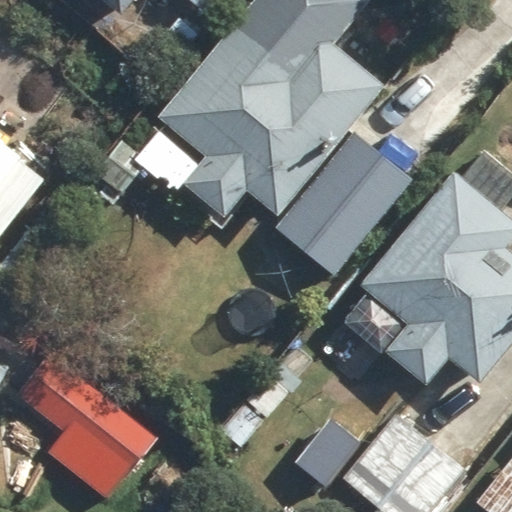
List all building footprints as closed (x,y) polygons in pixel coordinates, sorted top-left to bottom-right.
[(94,0),(117,19),(132,0),(94,0)] [(188,0),(206,14),(218,0),(188,0)] [(285,208),(328,244),(365,199),(323,163),(384,90),(315,32),(301,49),(250,8),(157,123),(204,161),(182,187),(222,222),(246,194),(276,220),(285,208)] [(153,50),(171,66),(195,38),(178,23),(153,50)] [(0,186),(20,161),(0,145),(0,186)] [(382,356),(422,389),(446,360),(476,386),(511,341),(511,261),(502,253),(511,240),(511,227),(450,175),(357,288),(405,329),(382,356)] [(17,399),(127,485),(160,443),(51,356),(17,399)] [(246,403),(268,421),(289,396),(267,378),(246,403)] [(435,511),(463,477),(392,419),(341,483),(377,511),(435,511)] [(511,511),(511,462),(506,458),(466,509),(469,511),(511,511)]
